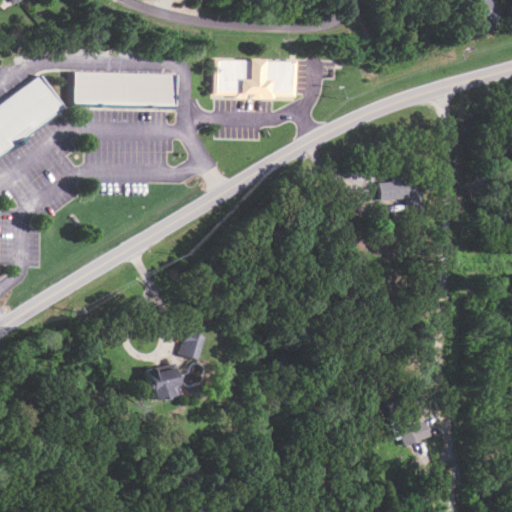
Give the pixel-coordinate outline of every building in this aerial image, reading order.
[(459,0),(460,0),(459,0),(464,0),(469,33),(497,29),(492,0),(489,0),(486,0),(459,0)] [(295,99),(213,98),(213,59),(296,60),(295,99)] [(173,105),(70,105),(70,72),(173,72),(173,105)] [(61,105),(0,150),(0,102),(38,74),(61,105)] [(375,181),(376,200),(402,198),(403,209),(417,208),(415,178),(375,181)] [(191,359),(199,337),(182,330),(174,353),(191,359)] [(146,398),(172,395),(168,365),(142,368),(146,398)] [(401,445),(427,435),(421,421),(413,424),(409,413),(391,419),(401,445)]
